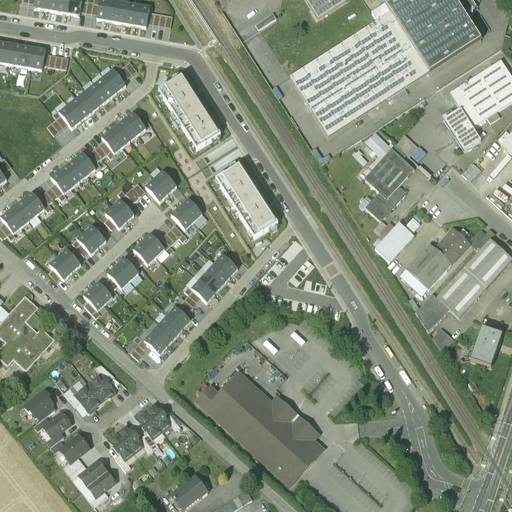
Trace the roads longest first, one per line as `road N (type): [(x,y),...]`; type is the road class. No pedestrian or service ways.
road 1 (residential): [(155,49),(193,60),(300,221)]
road 2 (residential): [(155,49),(143,92),(0,204)]
road 3 (residential): [(151,386),(300,221)]
road 4 (residential): [(151,386),(287,511)]
road 5 (unclassified): [(300,221),(393,375)]
road 6 (residential): [(0,28),(155,49)]
road 7 (residential): [(60,302),(152,217)]
road 8 (residential): [(60,302),(151,386)]
